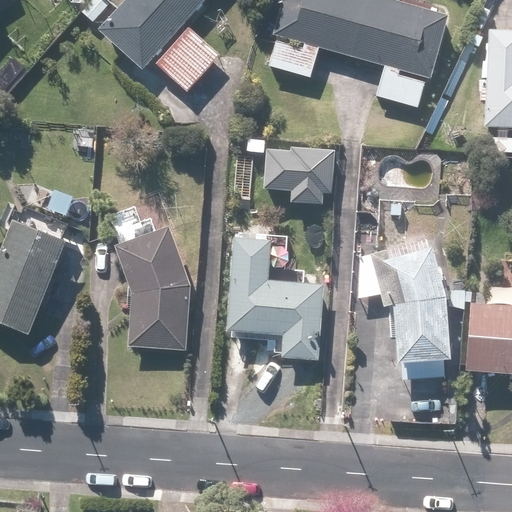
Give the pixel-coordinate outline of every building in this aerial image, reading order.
[(211,0),(126,0),(100,30),(147,72),(156,63),(190,25),(211,0)] [(283,0),(273,32),(279,34),(270,65),(313,78),(322,47),(386,66),(377,97),(418,110),(428,79),(433,81),(453,17),(395,0),(283,0)] [(224,55),(190,25),(156,63),(190,93),(224,55)] [(511,30),(492,30),(489,127),(511,128),(511,30)] [(271,198),(338,198),(338,148),(272,148),(271,198)] [(73,244),(20,220),(0,263),(0,322),(30,336),(73,244)] [(196,284),(171,225),(116,248),(135,293),(131,347),(190,352),(196,284)] [(284,356),(324,358),(326,283),(273,281),(275,240),(232,239),(229,337),(245,338),(245,331),(284,333),(284,356)] [(400,363),(406,362),(407,379),(446,375),(444,359),(455,357),(451,299),(433,242),(388,252),(362,254),(362,299),(387,292),(391,306),(400,363)] [(511,304),(473,303),(470,370),(511,372),(511,304)]
